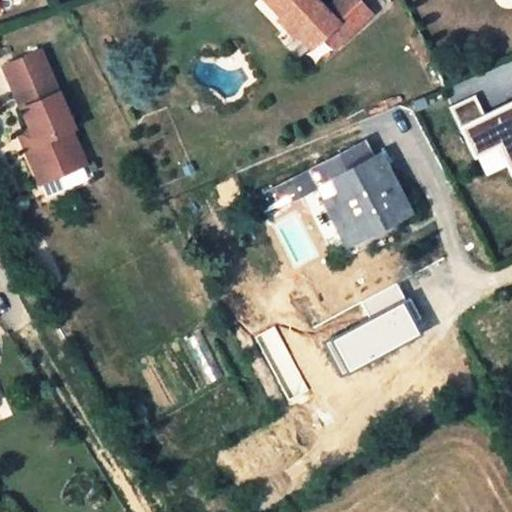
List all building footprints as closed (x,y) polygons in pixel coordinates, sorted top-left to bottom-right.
[(314,0),(272,0),(280,9),(274,15),(290,31),(296,26),(309,38),(318,30),(328,39),(331,42),(354,21),(366,11),(355,0),(332,0),(323,9),(314,0)] [(51,160),(56,172),(85,159),(69,126),(73,124),(40,52),(2,69),(29,128),(35,142),(20,148),(30,169),(51,160)] [(477,99),(452,111),(476,160),(500,149),(511,174),(511,105),(491,115),(493,119),(488,122),(477,99)] [(14,135),(20,148),(35,142),(29,128),(14,135)] [(325,201),(341,235),(360,226),(365,235),(384,226),(382,221),(407,209),(382,157),(374,160),(366,143),(326,162),(335,179),(341,194),(325,201)] [(51,160),(30,169),(35,181),(56,172),(51,160)] [(261,193),(269,210),(335,179),(326,162),(261,193)] [(263,213),(269,210),(261,193),(255,196),(263,213)] [(360,226),(341,235),(345,244),(365,235),(360,226)] [(420,335),(403,304),(407,302),(397,284),(361,304),(371,321),(333,341),(351,373),(420,335)] [(499,302),(480,313),(487,324),(505,314),(499,302)]
